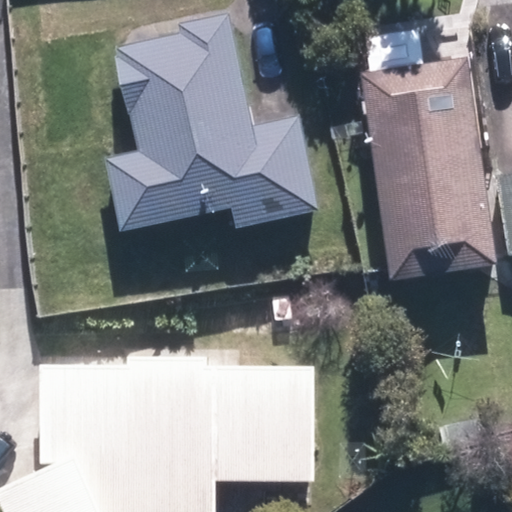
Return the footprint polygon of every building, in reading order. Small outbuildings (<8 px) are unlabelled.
[(254,128),(231,16),(182,26),(184,36),(120,48),(122,59),(115,60),(127,119),(132,118),(140,154),(106,161),(121,232),(234,209),(239,230),(318,214),(299,119),(254,128)] [(498,265),(467,58),(363,74),(394,280),(498,265)] [(511,256),(511,173),(498,176),(511,256)] [(219,511),(219,481),(315,481),(315,369),(207,369),(207,364),(132,364),(132,369),(44,370),(44,471),(0,490),(0,500),(5,511),(219,511)] [(511,426),(497,429),(506,475),(511,473),(511,426)]
